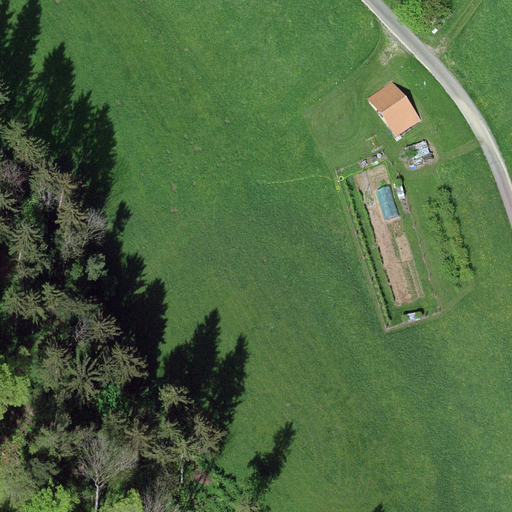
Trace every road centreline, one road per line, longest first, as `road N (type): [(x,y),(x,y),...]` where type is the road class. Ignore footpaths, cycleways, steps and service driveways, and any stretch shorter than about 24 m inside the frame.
road 1 (track): [(399,32),(347,129),(318,160),(116,305)]
road 2 (unclassified): [(511,208),(485,137),(454,91),(367,0)]
road 3 (track): [(0,377),(178,511)]
